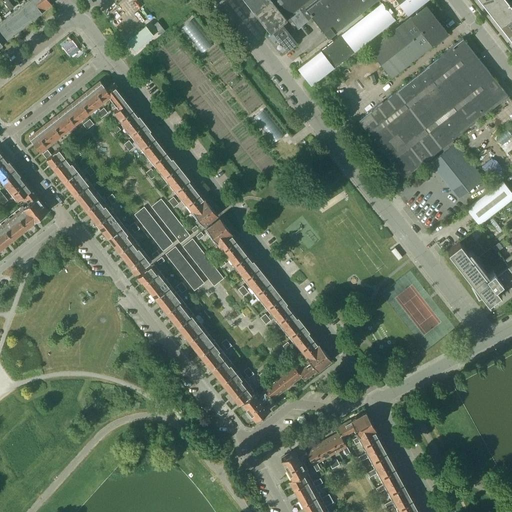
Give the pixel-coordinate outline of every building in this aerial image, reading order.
[(41,10),(33,0),(25,0),(15,8),(8,0),(5,0),(4,1),(23,25),(41,10)] [(51,2),(49,0),(33,0),(41,10),(51,2)] [(244,0),(270,32),(274,29),(287,19),(286,17),(272,0),(244,0)] [(272,0),(286,17),(307,0),(272,0)] [(327,35),(348,19),(332,0),(312,0),(305,6),(291,17),(299,27),(313,16),(327,35)] [(381,0),(382,1),(300,65),(313,82),(395,18),(398,21),(423,0),(381,0)] [(332,0),(348,19),(372,0),(332,0)] [(492,16),(509,3),(506,0),(492,0),(485,6),(492,16)] [(0,34),(4,40),(13,33),(23,25),(4,1),(3,2),(10,12),(0,19),(0,34)] [(511,15),(511,6),(509,3),(492,16),(500,25),(511,15)] [(448,32),(425,4),(369,48),(391,76),(448,32)] [(511,15),(500,25),(507,35),(511,30),(511,15)] [(290,16),(287,19),(274,29),(275,31),(274,32),(287,49),(296,42),(286,29),(294,22),(290,16)] [(201,52),(212,44),(194,17),(183,25),(201,52)] [(145,24),(129,37),(127,39),(135,49),(137,48),(153,34),(145,24)] [(403,177),(455,136),(490,109),(493,114),(511,100),(507,95),(508,95),(462,37),(358,120),(403,177)] [(100,80),(86,91),(97,105),(107,97),(106,87),(100,80)] [(110,97),(118,107),(128,100),(114,82),(106,87),(107,97),(108,98),(110,97)] [(72,102),(83,116),(97,105),(86,91),(72,102)] [(128,100),(118,107),(118,108),(114,111),(125,125),(139,114),(128,100)] [(58,113),(68,127),(83,116),(72,102),(58,113)] [(255,115),(275,141),(285,133),(265,107),(255,115)] [(43,125),(49,132),(54,138),(68,127),(58,113),(43,125)] [(125,125),(136,139),(150,128),(139,114),(125,125)] [(43,125),(29,136),(35,143),(49,132),(43,125)] [(136,139),(148,154),(161,143),(150,128),(136,139)] [(54,138),(49,132),(35,143),(40,150),(54,138)] [(458,197),(483,178),(455,142),(431,162),(458,197)] [(161,143),(148,154),(159,168),(173,157),(161,143)] [(46,158),(57,172),(71,161),(60,147),(46,158)] [(0,166),(9,159),(0,148),(0,166)] [(42,153),(46,158),(51,154),(47,149),(42,153)] [(173,157),(159,168),(170,182),(184,171),(173,157)] [(0,166),(0,176),(6,185),(20,174),(9,159),(0,166)] [(68,186),(82,175),(71,161),(57,172),(68,186)] [(170,182),(181,196),(195,185),(184,171),(170,182)] [(18,199),(21,196),(31,188),(20,174),(6,185),(18,199)] [(79,200),(93,189),(82,175),(68,186),(79,200)] [(466,208),(479,224),(511,197),(511,188),(504,179),(466,208)] [(195,185),(181,196),(192,210),(206,199),(195,185)] [(21,204),(23,207),(29,214),(44,203),(31,188),(21,196),(24,201),(21,204)] [(91,215),(105,204),(93,189),(79,200),(91,215)] [(206,199),(192,210),(203,224),(217,213),(206,199)] [(48,209),(44,203),(29,214),(34,220),(48,209)] [(91,215),(102,229),(116,218),(105,204),(91,215)] [(34,220),(29,214),(23,207),(9,218),(20,231),(34,220)] [(231,231),(219,216),(206,227),(217,242),(231,231)] [(9,218),(0,225),(0,235),(6,243),(20,231),(9,218)] [(113,243),(127,232),(116,218),(102,229),(113,243)] [(180,232),(175,236),(180,242),(185,238),(190,235),(184,228),(180,232)] [(217,242),(228,256),(242,245),(231,231),(217,242)] [(124,257),(138,247),(127,232),(113,243),(124,257)] [(479,300),(484,298),(497,290),(496,290),(495,287),(502,282),(503,284),(511,279),(511,271),(507,265),(496,274),(493,270),(486,276),(459,241),(447,251),(474,285),(471,287),(478,300),(479,300)] [(242,245),(228,256),(239,270),(253,259),(242,245)] [(124,257),(136,272),(150,261),(138,247),(124,257)] [(511,253),(503,260),(507,265),(511,271),(511,253)] [(239,270),(251,284),(264,274),(253,259),(239,270)] [(138,275),(150,290),(164,279),(152,264),(138,275)] [(264,274),(251,284),(262,299),(276,288),(264,274)] [(161,304),(175,293),(164,279),(150,290),(161,304)] [(262,299),(273,313),(287,302),(276,288),(262,299)] [(172,318),(186,307),(175,293),(161,304),(172,318)] [(287,302),(273,313),(284,327),(298,316),(287,302)] [(172,318),(183,332),(197,321),(186,307),(172,318)] [(284,327),(295,341),(309,330),(298,316),(284,327)] [(183,332),(194,346),(208,335),(197,321),(183,332)] [(309,330),(295,341),(306,355),(320,344),(309,330)] [(194,346),(205,360),(219,349),(208,335),(194,346)] [(311,362),(314,365),(328,354),(320,344),(306,355),(311,362)] [(205,360),(216,374),(230,363),(219,349),(205,360)] [(314,365),(317,369),(331,358),(328,354),(314,365)] [(311,362),(298,372),(301,376),(304,380),(317,369),(314,365),(311,362)] [(216,374),(227,388),(241,378),(230,363),(216,374)] [(301,376),(298,372),(292,364),(284,370),(294,382),(301,376)] [(284,370),(277,376),(286,388),(294,382),(284,370)] [(286,388),(277,376),(270,382),(279,393),(286,388)] [(241,401),(252,392),(241,378),(227,388),(239,403),(241,401)] [(262,388),(266,392),(272,399),(279,393),(270,382),(262,388)] [(247,407),(259,398),(254,391),(252,392),(241,401),(247,407)] [(266,392),(259,398),(247,407),(255,418),(268,408),(275,403),(272,399),(266,392)] [(366,411),(358,415),(367,432),(375,427),(366,411)] [(350,420),(355,429),(359,436),(367,432),(358,415),(350,420)] [(336,428),(338,432),(340,436),(355,429),(350,420),(336,428)] [(367,452),(383,443),(375,427),(367,432),(359,436),(353,439),(356,443),(361,440),(367,452)] [(340,436),(338,432),(330,437),(337,450),(342,448),(346,453),(349,452),(340,436)] [(330,437),(321,441),(329,455),(337,450),(330,437)] [(329,455),(321,441),(313,446),(321,459),(329,455)] [(376,468),(392,459),(383,443),(367,452),(359,457),(361,461),(370,456),(376,468)] [(305,450),(306,450),(303,445),(281,457),(288,470),(302,462),(309,458),(305,450)] [(313,446),(306,450),(305,450),(309,458),(316,470),(320,468),(316,462),(321,459),(313,446)] [(385,484),(401,475),(392,459),(376,468),(367,473),(369,476),(378,472),(385,484)] [(289,479),(304,471),(306,470),(302,462),(288,470),(292,477),(289,479)] [(310,482),(304,471),(289,479),(306,511),(326,511),(323,506),(332,501),(328,493),(319,498),(312,487),(322,481),(320,477),(310,482)] [(393,499),(409,491),(401,475),(385,484),(376,488),(379,493),(387,488),(393,499)] [(400,511),(407,511),(418,507),(409,491),(393,499),(385,504),(387,508),(395,503),(400,511)]
